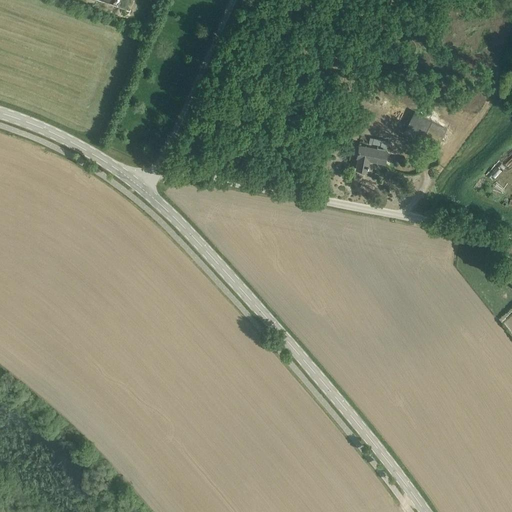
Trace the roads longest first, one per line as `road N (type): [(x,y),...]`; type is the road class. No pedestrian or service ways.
road 1 (tertiary): [(429,511),(311,362),(144,182)]
road 2 (unclassified): [(418,218),(175,167),(158,165),(144,182)]
road 3 (tertiary): [(144,182),(85,144),(0,110)]
